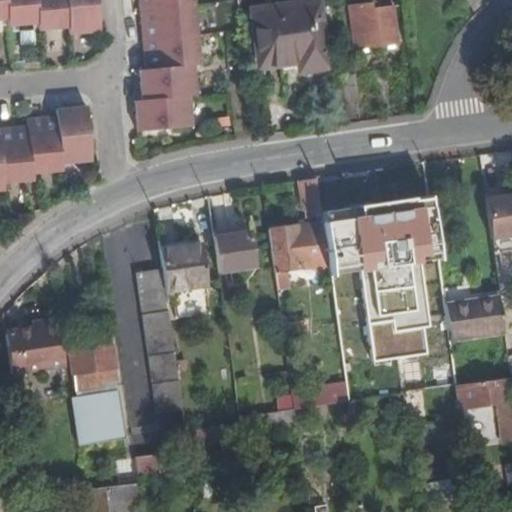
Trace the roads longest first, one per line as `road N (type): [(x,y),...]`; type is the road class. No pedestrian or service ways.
road 1 (residential): [(118,196),(263,159),(511,124)]
road 2 (residential): [(0,286),(58,232),(118,196)]
road 3 (residential): [(118,196),(114,72)]
